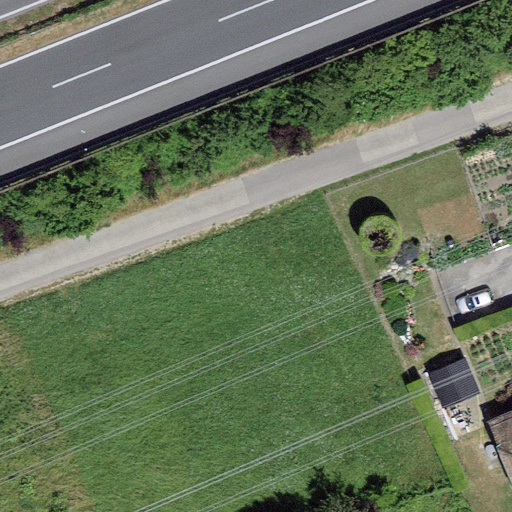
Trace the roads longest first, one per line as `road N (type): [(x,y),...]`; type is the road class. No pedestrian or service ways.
road 1 (residential): [(0,283),(511,101)]
road 2 (motorway): [(0,108),(271,0)]
